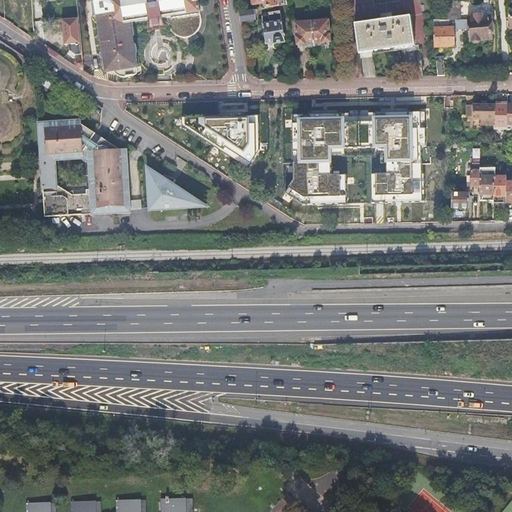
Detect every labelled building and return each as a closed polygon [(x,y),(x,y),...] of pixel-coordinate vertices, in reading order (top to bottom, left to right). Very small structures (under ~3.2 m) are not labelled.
[(5,0),(6,12),(23,12),(22,0),(5,0)] [(97,0),(95,0),(99,18),(99,24),(101,31),(102,42),(104,49),(106,60),(108,72),(115,71),(125,70),(133,68),(138,68),(136,55),(134,44),(133,37),(131,29),(137,28),(147,27),(149,25),(151,27),(163,25),(164,22),(164,18),(168,17),(198,12),(201,12),(199,0),(198,0),(97,0)] [(288,5),(287,0),(255,0),(256,4),(265,3),(266,8),(288,5)] [(460,7),(446,7),(447,20),(461,19),(460,7)] [(255,20),(254,10),(241,12),(242,22),(255,20)] [(269,16),(262,17),(266,45),(274,44),(274,45),(285,43),(281,11),(269,13),(269,16)] [(198,12),(168,17),(168,18),(171,23),(172,25),(175,27),(178,28),(180,29),(186,29),(191,27),(195,23),(197,21),(198,18),(198,16),(198,12)] [(476,18),(468,19),(469,29),(470,40),(473,40),(473,43),(481,42),(480,39),(491,39),(490,18),(483,18),(483,16),(476,16),(476,18)] [(68,55),(81,55),(80,17),(63,18),(64,45),(68,45),(68,55)] [(410,17),(355,24),(359,54),(414,46),(410,17)] [(461,19),(447,20),(440,20),(439,29),(434,29),(434,47),(454,46),(454,30),(469,29),(468,19),(461,19)] [(336,41),(335,27),(329,28),(329,20),(312,22),(314,43),(331,42),(336,41)] [(290,27),(291,45),(298,45),(314,43),(312,22),(297,24),(297,26),(290,27)] [(441,56),(435,57),(437,76),(445,76),(445,58),(441,56)] [(122,78),(126,78),(125,70),(115,71),(117,74),(119,77),(122,78)] [(504,94),(496,95),(496,105),(496,111),(504,111),(504,94)] [(481,124),(496,125),(496,111),(496,105),(488,105),(487,100),(482,100),(483,105),(474,105),(474,119),(481,119),(481,124)] [(294,180),(285,193),(304,206),(347,205),(346,175),(332,176),(331,156),(388,155),(388,175),(372,175),(373,204),(426,203),(425,174),(423,174),(422,147),(427,146),(426,112),(292,115),(294,180)] [(259,116),(182,118),(182,126),(248,169),(260,151),(259,116)] [(130,212),(126,154),(101,137),(99,142),(92,138),(95,133),(77,121),(39,124),(42,173),(49,172),(49,160),(55,160),(79,158),(83,151),(89,156),(91,190),(87,190),(66,191),(65,191),(62,196),(44,197),(45,217),(130,212)] [(99,142),(101,137),(95,133),(92,138),(99,142)] [(83,151),(79,158),(85,162),(89,156),(83,151)] [(261,160),(261,174),(288,173),(288,160),(261,160)] [(468,187),(480,187),(480,165),(472,165),(471,177),(468,176),(468,187)] [(480,187),(480,195),(495,195),(495,177),(487,177),(487,165),(480,165),(480,187)] [(450,207),(451,169),(435,169),(433,206),(450,207)] [(198,207),(200,202),(154,172),(147,176),(150,211),(198,207)] [(507,178),(495,177),(495,195),(495,203),(506,203),(507,182),(507,178)] [(465,193),(452,193),(452,208),(470,208),(470,196),(470,193),(465,193)] [(187,511),(187,501),(167,501),(167,511),(187,511)] [(144,511),(144,502),(122,502),(122,511),(144,511)]
